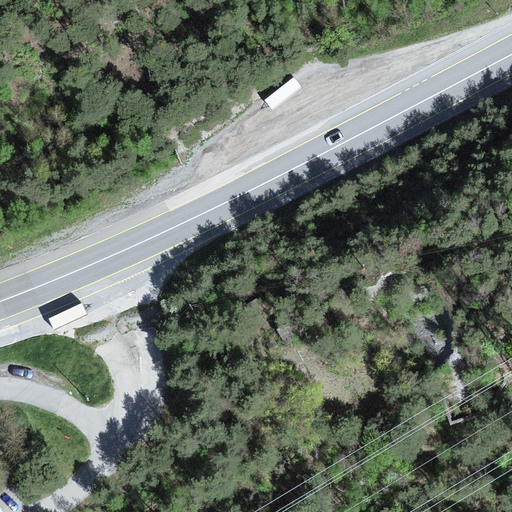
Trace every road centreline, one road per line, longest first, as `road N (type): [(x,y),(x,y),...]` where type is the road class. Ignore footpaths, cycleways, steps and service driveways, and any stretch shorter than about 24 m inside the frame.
road 1 (primary): [(511,53),(226,202),(0,301)]
road 2 (motorway): [(0,275),(511,57)]
road 3 (motorway): [(383,0),(0,168)]
